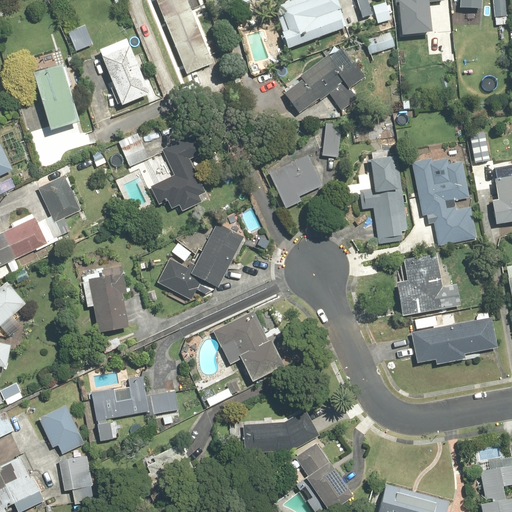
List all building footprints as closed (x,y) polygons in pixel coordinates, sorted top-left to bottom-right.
[(187,0),(155,0),(186,75),(214,64),(187,0)] [(295,0),(275,7),(284,32),(281,33),(286,49),(347,29),(337,0),(295,0)] [(394,0),(396,7),(398,7),(401,36),(431,33),(428,3),(444,2),(443,0),(394,0)] [(458,0),(459,8),(481,9),(481,0),(458,0)] [(502,0),(490,0),(493,25),(505,24),(502,0)] [(383,2),(370,5),(375,24),(388,21),(383,2)] [(370,40),(376,53),(393,44),(386,32),(370,40)] [(102,57),(101,58),(120,106),(149,94),(129,46),(125,39),(99,50),(102,57)] [(303,79),(284,93),(299,114),(328,93),(341,111),(357,100),(349,88),(366,76),(355,60),(343,68),(332,52),(299,75),(303,79)] [(61,64),(33,73),(50,131),(78,123),(61,64)] [(339,125),(323,123),(319,156),(335,158),(339,125)] [(148,159),(137,133),(117,141),(128,167),(148,159)] [(192,135),(162,150),(174,176),(150,187),(158,205),(167,201),(171,209),(179,206),(182,212),(202,202),(199,196),(205,193),(189,159),(201,154),(192,135)] [(480,142),(471,142),(472,160),(481,159),(480,142)] [(0,144),(0,195),(2,194),(0,190),(0,176),(12,171),(0,144)] [(308,155),(268,173),(285,209),(301,202),(299,197),(323,185),(308,155)] [(368,175),(357,176),(358,184),(347,186),(349,197),(360,195),(362,210),(373,209),(378,245),(403,242),(401,231),(407,230),(397,156),(366,160),(368,175)] [(431,159),(411,163),(422,216),(432,214),(438,247),(478,238),(471,206),(456,210),(454,201),(469,198),(462,161),(449,164),(447,158),(431,161),(431,159)] [(41,186),(38,188),(51,216),(45,219),(54,239),(70,232),(64,218),(80,210),(63,173),(40,183),(41,186)] [(511,176),(494,180),(498,200),(491,201),(496,225),(511,222),(511,176)] [(0,267),(54,242),(44,219),(36,223),(33,214),(12,224),(14,228),(0,233),(0,267)] [(218,288),(244,237),(216,223),(195,265),(191,263),(188,268),(170,259),(157,284),(191,300),(201,280),(218,288)] [(85,240),(72,247),(76,254),(89,247),(85,240)] [(437,255),(403,260),(406,281),(396,282),(402,316),(461,307),(458,285),(442,287),(437,255)] [(95,274),(82,276),(87,307),(92,306),(97,333),(128,328),(122,294),(127,294),(122,267),(104,270),(104,268),(94,270),(95,274)] [(0,367),(5,369),(10,346),(0,343),(0,326),(25,304),(5,282),(0,286),(0,367)] [(253,311),(212,331),(229,365),(240,359),(251,382),(284,367),(271,340),(268,341),(253,311)] [(492,317),(410,332),(416,363),(435,360),(436,365),(466,360),(465,354),(498,348),(492,317)] [(114,389),(91,393),(99,442),(112,440),(109,422),(106,423),(106,420),(148,413),(149,415),(178,410),(175,391),(147,396),(143,376),(128,379),(131,400),(117,402),(114,389)] [(235,380),(225,385),(230,394),(241,389),(235,380)] [(13,382),(0,388),(0,398),(0,400),(2,399),(5,405),(21,397),(13,382)] [(66,407),(38,420),(52,448),(57,446),(62,454),(83,444),(66,407)] [(292,450),(319,435),(304,410),(282,422),(242,424),(244,453),(292,450)] [(4,414),(0,415),(0,439),(13,433),(4,414)] [(325,511),(351,494),(315,443),(292,459),(305,477),(295,484),(314,511),(325,511)] [(186,464),(177,448),(165,455),(162,449),(148,457),(150,461),(141,466),(144,472),(140,474),(146,486),(186,464)] [(87,456),(58,461),(64,491),(92,486),(87,456)] [(20,457),(0,466),(0,510),(40,493),(33,477),(30,479),(20,457)] [(485,501),(479,502),(480,511),(511,511),(511,496),(505,498),(503,486),(511,484),(511,464),(480,470),(485,501)] [(384,483),(376,511),(445,511),(449,500),(384,483)]
